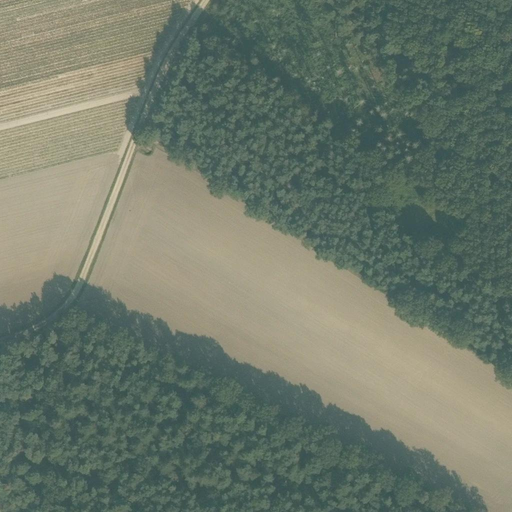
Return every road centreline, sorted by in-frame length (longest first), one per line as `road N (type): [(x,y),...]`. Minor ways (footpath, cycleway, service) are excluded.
road 1 (track): [(60,315),(165,67),(206,0)]
road 2 (track): [(289,0),(412,129)]
